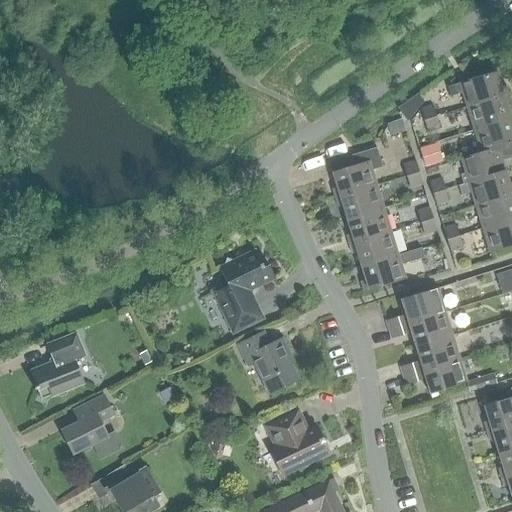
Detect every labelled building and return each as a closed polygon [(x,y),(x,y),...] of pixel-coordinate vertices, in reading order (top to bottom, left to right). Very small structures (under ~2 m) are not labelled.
[(461,92),(465,107),(507,94),(504,85),(500,86),(495,72),(447,87),(450,96),(461,92)] [(422,101),(417,93),(397,107),(406,121),(422,101)] [(507,94),(465,107),(472,130),(510,119),(505,105),(510,103),(507,94)] [(432,105),(419,109),(423,120),(435,116),(432,105)] [(426,132),(439,128),(435,116),(423,120),(426,132)] [(472,130),(479,153),(509,144),(511,152),(511,126),(510,119),(472,130)] [(459,175),(462,184),(504,171),(501,160),(511,156),(511,152),(509,144),(479,153),(459,159),(464,173),(459,175)] [(375,185),(371,170),(381,167),(375,148),(349,156),(353,166),(331,173),(335,188),(331,189),(333,198),(375,185)] [(417,172),(414,161),(401,165),(405,176),(417,172)] [(462,184),(457,185),(460,196),(470,193),(474,206),(511,193),(511,183),(508,185),(504,171),(462,184)] [(408,188),(421,184),(417,172),(405,176),(408,188)] [(440,178),(428,182),(431,193),(444,190),(440,178)] [(341,206),(345,220),(382,209),(375,185),(333,198),(336,208),(341,206)] [(435,205),(447,201),(444,190),(431,193),(435,205)] [(511,193),(474,206),(481,229),(511,219),(511,193)] [(428,207),(416,211),(419,222),(431,219),(428,207)] [(389,232),(382,209),(345,220),(349,234),(345,235),(348,245),(389,232)] [(423,234),(435,230),(431,219),(419,222),(423,234)] [(511,219),(481,229),(488,253),(511,245),(511,219)] [(454,224),(442,228),(445,240),(458,236),(454,224)] [(355,252),(359,266),(397,255),(389,232),(348,245),(350,254),(355,252)] [(449,251),(461,247),(458,236),(445,240),(449,251)] [(397,255),(359,266),(364,280),(359,282),(362,291),(404,279),(400,266),(423,259),(419,249),(397,256),(397,255)] [(226,283),(210,290),(231,333),(262,319),(248,291),(274,278),(267,265),(262,267),(254,250),(218,267),(226,283)] [(511,268),(503,271),(508,290),(511,288),(511,268)] [(387,330),(444,312),(437,289),(399,300),(404,315),(384,321),(387,330)] [(451,335),(444,312),(387,330),(390,339),(409,333),(414,347),(451,335)] [(267,393),(297,379),(285,355),(288,354),(280,339),(268,345),(262,332),(236,344),(246,365),(253,362),(267,393)] [(458,359),(451,335),(414,347),(418,361),(399,367),(401,376),(458,359)] [(73,363),(82,360),(73,337),(45,349),(49,360),(45,368),(28,375),(40,403),(82,386),(73,363)] [(466,382),(458,359),(401,376),(404,385),(424,379),(428,394),(466,382)] [(493,374),(466,382),(466,383),(465,383),(467,391),(495,383),(493,374)] [(167,388),(158,393),(164,405),(173,400),(167,388)] [(511,423),(511,388),(509,390),(511,397),(482,406),(487,421),(482,422),(485,432),(511,423)] [(71,457),(77,454),(80,455),(89,450),(90,447),(106,439),(98,424),(112,417),(102,398),(78,411),(83,422),(60,434),(71,457)] [(317,444),(322,441),(315,426),(306,430),(296,410),(264,426),(274,446),(268,448),(281,475),(323,456),(317,444)] [(492,439),(497,453),(511,448),(511,423),(485,432),(488,441),(492,439)] [(223,447),(219,440),(212,444),(210,451),(214,459),(221,454),(223,447)] [(496,469),(499,478),(511,473),(511,448),(497,453),(501,467),(496,469)] [(158,492),(143,468),(130,476),(123,465),(110,473),(116,484),(107,490),(115,504),(119,511),(148,511),(155,508),(149,498),(158,492)] [(511,473),(499,478),(502,487),(507,486),(511,500),(511,473)] [(319,511),(342,511),(327,481),(261,511),(313,511),(319,510),(319,511)]
